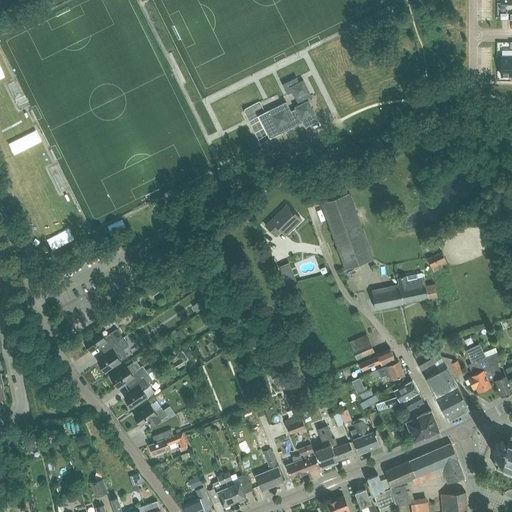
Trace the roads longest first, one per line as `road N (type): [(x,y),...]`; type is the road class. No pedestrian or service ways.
road 1 (residential): [(449,436),(417,374),(343,296),(316,213)]
road 2 (unclassified): [(174,511),(73,378),(36,307)]
road 3 (tertiary): [(262,511),(449,436)]
road 4 (residential): [(0,423),(21,415),(22,404),(0,313)]
